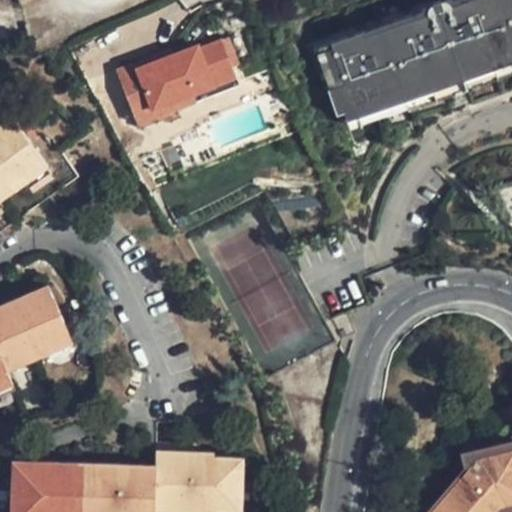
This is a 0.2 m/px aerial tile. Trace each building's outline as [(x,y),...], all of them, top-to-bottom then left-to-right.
[(511,0),(456,0),(457,3),(448,6),(445,0),(434,0),(438,9),(424,14),(422,7),(395,17),(397,24),(369,34),(366,26),(312,45),(335,112),(344,109),(511,49),(511,0)] [(438,9),(434,0),(423,0),(420,1),(422,7),(424,14),(438,9)] [(397,24),(395,17),(366,26),(369,34),(397,24)] [(224,32),(235,57),(243,54),(232,28),(224,32)] [(240,67),(235,57),(224,32),(203,41),(202,39),(178,49),(122,72),(139,110),(240,67)] [(122,72),(178,49),(176,44),(120,67),(122,72)] [(511,49),(344,109),(348,123),(415,100),(416,102),(511,67),(511,49)] [(245,81),(240,67),(139,110),(146,127),(183,110),(182,108),(245,81)] [(0,206),(50,171),(13,117),(0,126),(0,206)] [(0,305),(0,359),(5,371),(72,342),(47,285),(0,305)] [(354,333),(346,312),(333,317),(341,338),(354,333)] [(0,389),(11,385),(5,371),(0,359),(0,389)] [(471,458),(441,492),(423,511),(495,511),(501,506),(510,503),(511,502),(511,440),(472,449),(471,450),(470,451),(469,452),(469,453),(468,455),(469,456),(471,458)] [(152,470),(151,511),(237,511),(237,464),(209,464),(209,458),(152,457),(152,470)] [(85,511),(85,470),(10,469),(10,511),(85,511)] [(85,470),(85,511),(151,511),(152,470),(85,470)] [(501,506),(495,511),(511,511),(510,503),(501,506)]
